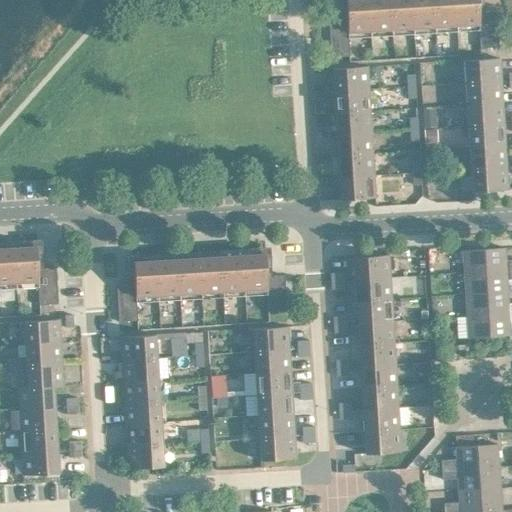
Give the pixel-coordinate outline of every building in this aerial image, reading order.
[(415,31),(412,0),(341,0),(342,17),(330,18),(332,54),(351,52),(349,35),(415,31)] [(484,0),(412,0),(415,31),(480,27),(481,45),(500,43),(498,7),(485,8),(484,0)] [(465,57),(467,79),(502,77),(500,55),(465,57)] [(333,65),(334,87),(369,85),(368,63),(333,65)] [(408,71),(408,83),(416,82),(416,70),(408,71)] [(467,79),(468,101),(503,99),(502,77),(467,79)] [(416,82),(408,83),(409,95),(417,94),(416,82)] [(334,87),(335,109),(371,107),(369,85),(334,87)] [(468,101),(469,123),(504,120),(503,99),(468,101)] [(335,109),(337,131),(372,128),(371,107),(335,109)] [(410,114),(411,126),(419,125),(418,113),(410,114)] [(469,123),(471,144),(506,142),(504,120),(469,123)] [(419,125),(411,126),(412,138),(420,137),(419,125)] [(437,125),(425,126),(425,140),(438,140),(437,125)] [(337,131),(338,152),(373,150),(372,128),(337,131)] [(471,144),(472,166),(507,163),(506,142),(471,144)] [(338,152),(339,174),(375,172),(373,150),(338,152)] [(413,157),(414,169),(422,169),(421,157),(413,157)] [(507,163),(472,166),(473,188),(508,186),(507,163)] [(422,169),(414,169),(414,181),(422,180),(422,169)] [(375,172),(339,174),(341,196),(376,194),(375,172)] [(43,242),(0,244),(0,285),(39,283),(40,301),(59,300),(57,264),(44,265),(43,242)] [(464,246),(465,269),(511,266),(511,256),(506,257),(506,244),(464,246)] [(271,249),(200,254),(202,295),(268,291),(269,309),(287,307),(285,272),(273,272),(271,249)] [(354,253),(355,276),(391,274),(389,251),(354,253)] [(202,295),(200,254),(129,258),(130,281),(118,282),(120,318),(138,317),(137,299),(202,295)] [(511,266),(465,269),(466,290),(508,288),(507,276),(511,275),(511,266)] [(331,270),(332,278),(344,277),(343,269),(331,270)] [(355,276),(357,297),(392,295),(391,274),(355,276)] [(344,277),(332,278),(332,286),(344,285),(344,277)] [(466,290),(468,312),(511,309),(511,299),(509,300),(508,288),(466,290)] [(357,297),(358,319),(393,317),(392,295),(357,297)] [(511,309),(468,312),(469,334),(511,332),(510,319),(511,319),(511,309)] [(65,311),(66,323),(74,323),(73,311),(65,311)] [(334,313),(334,321),(346,320),(346,312),(334,313)] [(24,317),(26,340),(61,338),(60,315),(24,317)] [(358,319),(360,341),(395,339),(393,317),(358,319)] [(346,320),(334,321),(335,329),(347,328),(346,320)] [(253,325),(255,348),(290,345),(288,323),(253,325)] [(121,333),(122,356),(157,354),(156,331),(121,333)] [(187,334),(171,334),(172,353),(188,352),(187,334)] [(297,337),(298,345),(310,344),(309,336),(297,337)] [(10,355),(10,363),(62,360),(61,338),(26,340),(27,354),(10,355)] [(195,339),(196,351),(204,351),(203,339),(195,339)] [(360,341),(361,363),(396,361),(395,339),(360,341)] [(310,344),(298,345),(298,353),(310,352),(310,344)] [(255,348),(256,369),(291,367),(290,345),(255,348)] [(204,351),(196,351),(197,363),(205,363),(204,351)] [(122,356),(123,377),(159,375),(157,354),(122,356)] [(337,356),(337,364),(349,364),(349,356),(337,356)] [(28,370),(28,382),(28,383),(54,382),(54,383),(64,382),(62,360),(10,363),(11,371),(28,370)] [(361,363),(362,384),(397,382),(396,361),(361,363)] [(349,364),(337,364),(338,372),(350,372),(349,364)] [(256,369),(257,391),(292,389),(291,367),(256,369)] [(226,371),(211,372),(212,394),(227,393),(226,371)] [(123,377),(125,399),(160,397),(159,375),(123,377)] [(300,380),(301,388),(312,387),(312,379),(300,380)] [(19,383),(20,405),(55,403),(54,383),(54,382),(28,383),(28,382),(19,383)] [(198,382),(199,394),(207,394),(206,382),(198,382)] [(362,384),(363,406),(399,404),(397,382),(362,384)] [(312,387),(301,388),(301,396),(313,395),(312,387)] [(257,391),(258,412),(294,410),(292,389),(257,391)] [(67,395),(67,403),(79,402),(79,394),(67,395)] [(207,394),(199,394),(200,406),(208,406),(207,394)] [(125,399),(126,420),(161,418),(160,397),(125,399)] [(339,400),(340,408),(352,407),(351,399),(339,400)] [(79,402),(67,403),(68,411),(80,410),(79,402)] [(20,405),(21,427),(57,425),(55,403),(20,405)] [(363,406),(365,428),(400,425),(399,404),(363,406)] [(352,407),(340,408),(340,416),(352,415),(352,407)] [(258,412),(260,434),(295,432),(294,410),(258,412)] [(126,420),(127,442),(163,440),(161,418),(126,420)] [(303,423),(303,431),(315,431),(315,423),(303,423)] [(21,427),(23,448),(58,446),(57,425),(21,427)] [(201,425),(202,437),(209,437),(209,425),(201,425)] [(400,425),(365,428),(366,450),(343,451),(343,461),(370,459),(370,450),(401,448),(400,425)] [(315,431),(303,431),(304,439),(316,439),(315,431)] [(295,432),(260,434),(261,456),(297,454),(295,432)] [(69,438),(70,446),(82,445),(81,437),(69,438)] [(209,437),(202,437),(202,449),(210,449),(209,437)] [(163,440),(127,442),(129,465),(164,463),(163,440)] [(442,457),(442,466),(499,463),(498,440),(456,443),(457,456),(442,457)] [(82,445),(70,446),(70,454),(82,453),(82,445)] [(58,446),(23,448),(24,471),(59,469),(58,446)] [(343,461),(344,469),(356,468),(355,460),(343,461)] [(458,475),(459,487),(501,484),(499,463),(442,466),(443,476),(458,475)] [(444,500),(445,509),(502,506),(501,484),(459,487),(460,499),(444,500)]
